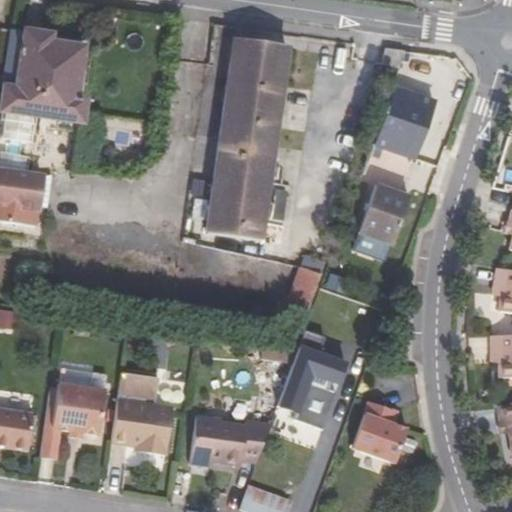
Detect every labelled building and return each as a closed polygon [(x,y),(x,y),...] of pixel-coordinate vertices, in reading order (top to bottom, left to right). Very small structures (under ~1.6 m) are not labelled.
[(11,30),(4,85),(16,87),(23,31),(11,30)] [(16,87),(4,85),(0,108),(0,112),(40,118),(81,124),(84,100),(76,99),(83,48),(49,43),(51,35),(23,31),(16,87)] [(206,235),(260,242),(264,220),(282,222),(286,193),(268,190),(270,177),(276,178),(280,153),(273,152),(280,104),(284,105),(285,92),(282,91),(287,50),(232,41),(206,235)] [(382,64),(399,67),(404,51),(384,48),(382,64)] [(405,91),(392,86),(373,145),(387,151),(412,159),(425,122),(433,100),(405,91)] [(442,127),(451,130),(458,110),(450,107),(442,127)] [(0,171),(0,222),(37,228),(39,210),(43,178),(31,176),(0,171)] [(408,199),(375,187),(351,252),(384,264),(408,199)] [(311,300),(324,267),(304,259),(291,292),(311,300)] [(511,313),(511,272),(496,270),(495,283),(505,285),(502,297),(500,311),(511,313)] [(492,296),(502,297),(505,285),(495,283),(492,296)] [(292,422),(321,431),(344,365),(317,355),(323,339),(303,331),(274,409),(294,416),(292,422)] [(511,336),(491,337),(491,353),(500,353),(500,365),(501,378),(511,377),(511,336)] [(492,365),(500,365),(500,353),(491,353),(492,365)] [(63,366),(59,379),(103,389),(106,377),(63,366)] [(111,443),(135,446),(145,448),(144,453),(165,456),(172,408),(154,405),(158,378),(121,373),(111,443)] [(57,390),(50,389),(40,458),(54,460),(59,430),(97,436),(104,391),(58,385),(57,390)] [(385,416),(387,410),(367,403),(351,448),(395,464),(405,431),(391,426),(394,419),(385,416)] [(511,404),(497,407),(500,423),(507,422),(509,433),(511,454),(511,404)] [(32,415),(0,409),(0,447),(27,451),(32,415)] [(396,413),(387,410),(385,416),(394,419),(396,413)] [(256,463),(270,424),(245,421),(245,426),(220,422),(220,420),(196,416),(189,463),(210,466),(211,461),(240,465),(241,461),(256,463)] [(499,435),(509,433),(507,422),(500,423),(498,423),(499,435)] [(289,511),(293,503),(248,485),(238,511),(289,511)]
